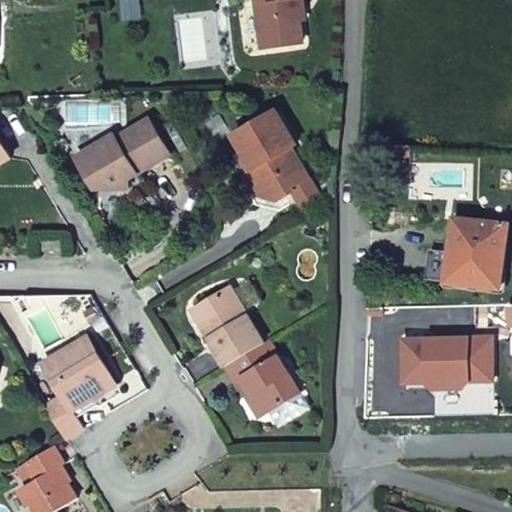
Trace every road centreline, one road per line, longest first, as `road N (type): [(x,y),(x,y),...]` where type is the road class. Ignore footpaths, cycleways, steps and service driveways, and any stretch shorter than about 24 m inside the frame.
road 1 (residential): [(352,0),(350,447)]
road 2 (residential): [(172,390),(88,439),(126,500),(207,454)]
road 3 (residential): [(172,390),(106,278),(0,282)]
road 4 (residential): [(507,511),(350,447)]
road 5 (residential): [(350,447),(511,442)]
